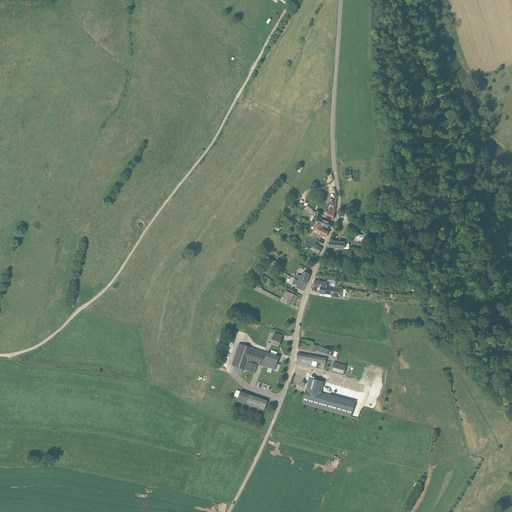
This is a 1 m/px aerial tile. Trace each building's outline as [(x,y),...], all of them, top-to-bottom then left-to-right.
[(350,169),(344,170),(346,181),(352,179),(350,169)] [(314,205),(311,203),(306,209),(311,213),(315,209),(313,207),(314,205)] [(330,229),(332,224),(319,219),(321,214),(316,212),(314,216),(315,216),(313,219),(312,222),(315,224),(315,223),(323,226),(330,229)] [(326,236),(328,233),(322,230),(323,226),(315,223),(315,224),(312,230),(313,230),(311,236),(319,240),(322,234),(326,236)] [(318,254),(321,248),(314,245),(317,240),(308,236),(304,247),(318,254)] [(366,238),(359,237),(358,250),(365,251),(366,238)] [(309,275),(303,272),(302,277),(297,275),(296,277),(294,276),(293,279),(306,284),(309,275)] [(306,284),(293,279),(291,278),(289,282),(292,283),(292,284),(295,286),(295,285),(304,288),(306,284)] [(327,283),(314,281),(312,291),(320,293),(333,295),(333,297),(342,298),(343,289),(335,288),(336,282),(327,280),(327,283)] [(278,302),(280,299),(262,290),(263,289),(257,286),(254,285),(252,289),(255,290),(278,302)] [(284,302),(287,303),(292,305),(296,296),(287,292),(283,301),(284,301),(284,302)] [(271,344),(278,347),(281,339),(282,336),(274,334),(271,344)] [(265,353),(240,344),(232,366),(245,370),(248,361),(257,364),(261,366),(264,357),(265,353)] [(334,352),(323,348),(321,353),(333,356),(334,352)] [(277,364),(279,357),(265,353),(264,357),(267,358),(266,360),(277,364)] [(326,359),(297,354),(296,358),(297,358),(296,362),(311,366),(313,361),(324,364),(326,359)] [(274,370),(277,364),(266,360),(267,358),(264,357),(261,366),(274,370)] [(254,373),(257,364),(248,361),(245,370),(254,373)] [(341,369),(342,365),(334,363),(331,372),(344,376),(345,370),(341,369)] [(243,370),(234,367),(233,370),(236,373),(241,375),(243,370)] [(349,418),(352,408),(305,391),(301,402),(349,418)] [(264,411),(267,402),(267,401),(240,392),(236,401),(264,411)]
